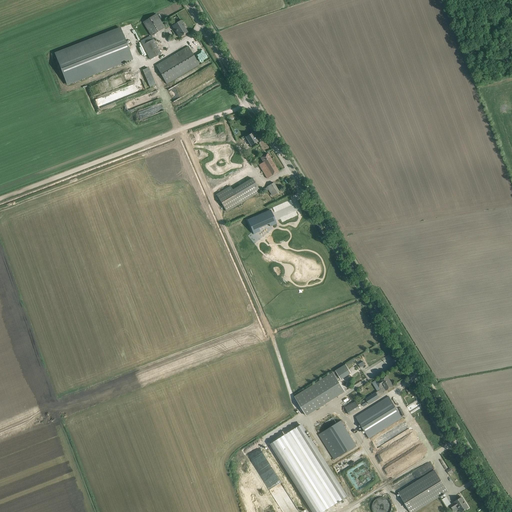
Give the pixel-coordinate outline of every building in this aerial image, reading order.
[(149,35),(164,28),(157,14),(142,21),(149,35)] [(181,20),(172,26),(179,37),(187,32),(184,27),(185,26),(181,20)] [(120,28),(55,54),(67,84),(132,59),(120,28)] [(140,42),(142,45),(149,60),(160,54),(151,36),(140,42)] [(166,84),(199,65),(188,46),(156,66),(166,84)] [(148,67),(142,70),(149,87),(155,85),(148,67)] [(252,133),(246,137),(251,146),(258,141),(252,133)] [(230,144),(195,161),(208,188),(243,170),(230,144)] [(267,179),(274,174),(279,172),(268,153),(261,158),(263,162),(259,165),(267,179)] [(252,179),(246,182),(253,196),(260,192),(252,179)] [(265,191),(268,189),(271,195),(270,195),(271,197),(279,192),(273,183),(266,187),(267,187),(264,189),(265,191)] [(230,186),(216,194),(226,211),(240,203),(232,190),(230,186)] [(254,217),(248,220),(254,234),(276,223),(271,212),(265,214),(265,215),(255,220),(254,217)] [(333,372),(337,379),(339,377),(341,379),(351,373),(345,364),(333,372)] [(333,372),(294,396),(306,415),(345,391),(337,379),(333,372)] [(383,392),(393,386),(387,376),(376,383),(379,387),(383,392)] [(376,392),(365,399),(369,404),(379,398),(376,392)] [(368,438),(398,420),(402,418),(389,396),(355,417),(368,438)] [(355,401),(345,408),(349,415),(360,408),(355,401)] [(340,420),(318,433),(333,459),(355,446),(340,420)] [(301,425),(272,444),(314,511),(321,511),(346,496),(301,425)] [(431,473),(399,493),(410,511),(413,511),(438,497),(443,493),(448,491),(435,470),(431,473)] [(389,501),(389,500),(388,500),(387,499),(386,498),(385,498),(384,498),(383,497),(382,497),(381,497),(380,497),(379,498),(378,498),(377,498),(377,499),(376,499),(375,500),(374,501),(373,501),(373,502),(373,503),(372,504),(372,505),(372,506),(372,507),(372,508),(372,509),(372,510),(372,511),(373,511),(372,511),(390,511),(391,511),(391,510),(391,509),(392,508),(392,507),(392,506),(391,505),(391,504),(391,503),(390,502),(390,501),(389,501)] [(450,505),(452,508),(457,505),(461,511),(469,508),(462,497),(454,502),(455,502),(450,505)]
